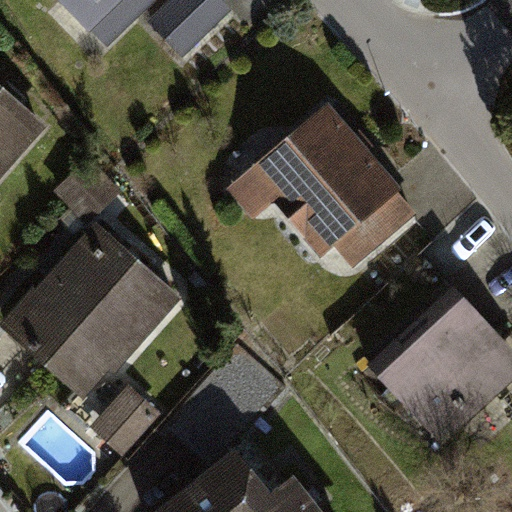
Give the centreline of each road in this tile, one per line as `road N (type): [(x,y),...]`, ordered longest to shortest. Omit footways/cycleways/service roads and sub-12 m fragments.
road 1 (residential): [(511,190),(435,85)]
road 2 (residential): [(435,85),(349,0)]
